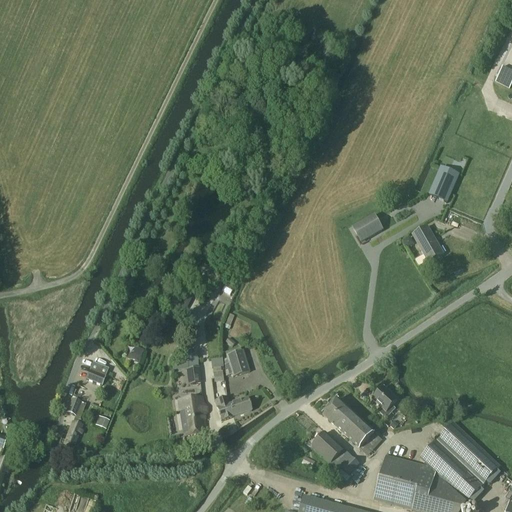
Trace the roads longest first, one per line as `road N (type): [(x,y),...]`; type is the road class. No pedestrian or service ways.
road 1 (unclassified): [(242,462),(214,439),(171,456),(69,457),(55,442),(73,370),(256,0)]
road 2 (unclassified): [(511,269),(286,411),(242,462)]
road 3 (track): [(80,272),(214,0)]
road 4 (track): [(242,462),(400,511)]
